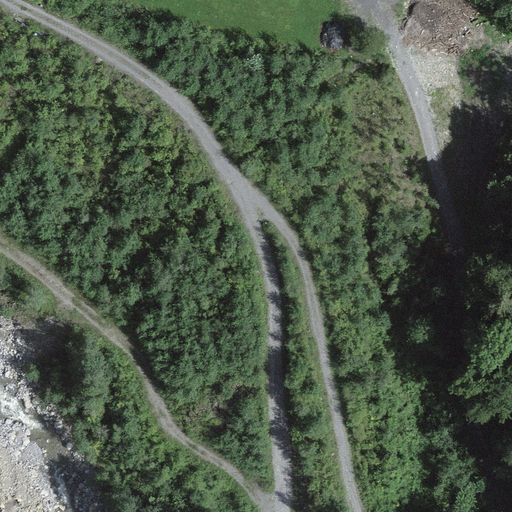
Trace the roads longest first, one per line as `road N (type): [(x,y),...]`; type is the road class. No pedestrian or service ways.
road 1 (track): [(11,0),(152,81),(198,123),(230,175),(265,251),(280,511)]
road 2 (track): [(377,0),(430,147),(454,246),(478,420),(506,511)]
road 3 (track): [(268,511),(176,436),(153,405),(132,348),(0,236)]
road 4 (track): [(230,175),(283,231),(310,291),(354,511)]
